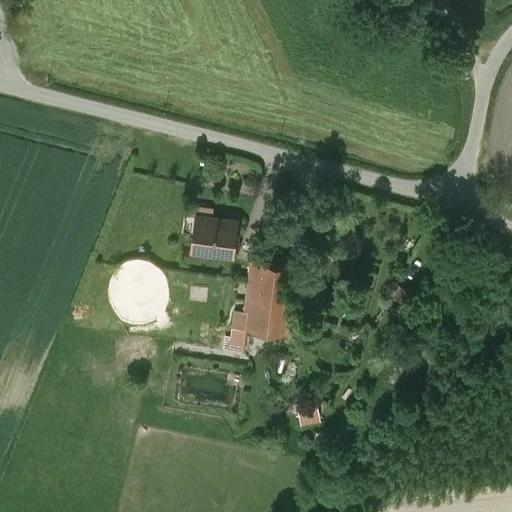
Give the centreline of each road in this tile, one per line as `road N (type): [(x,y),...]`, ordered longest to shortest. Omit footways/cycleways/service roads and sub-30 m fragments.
road 1 (unclassified): [(457,204),(0,86)]
road 2 (unclassified): [(511,30),(484,77),(457,204)]
